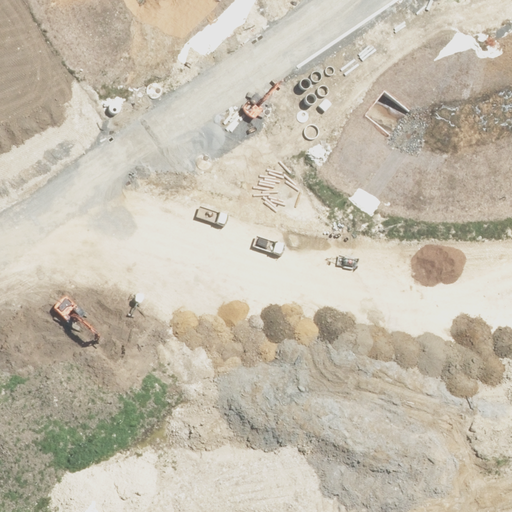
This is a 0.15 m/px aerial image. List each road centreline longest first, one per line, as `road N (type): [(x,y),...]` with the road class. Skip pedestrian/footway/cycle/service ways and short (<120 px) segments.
road 1 (residential): [(77,511),(361,320)]
road 2 (residential): [(214,103),(361,320)]
road 3 (residential): [(0,246),(214,103)]
road 4 (residential): [(361,320),(490,511)]
road 5 (residential): [(214,103),(368,0)]
